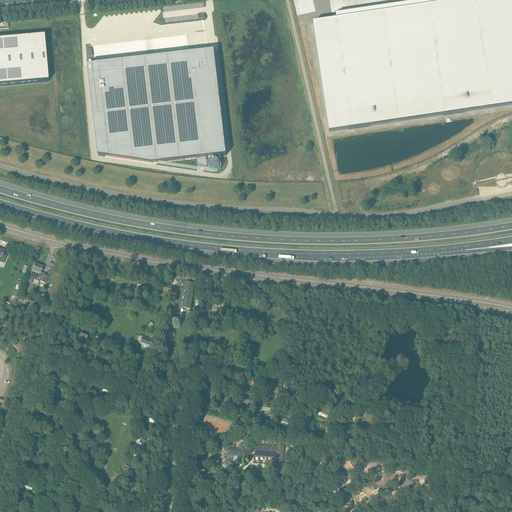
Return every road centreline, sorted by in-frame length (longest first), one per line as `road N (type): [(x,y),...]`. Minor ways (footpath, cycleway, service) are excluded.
road 1 (tertiary): [(511,308),(144,260),(0,225)]
road 2 (unclassified): [(0,165),(133,198),(337,214),(408,213),(511,192)]
road 3 (motorway): [(511,226),(392,239),(272,239),(110,217),(0,188)]
road 4 (motorway): [(0,203),(230,249),(333,254),(464,246)]
road 5 (track): [(391,511),(456,488),(511,483)]
road 6 (unknown): [(322,511),(321,462),(291,443),(254,439)]
